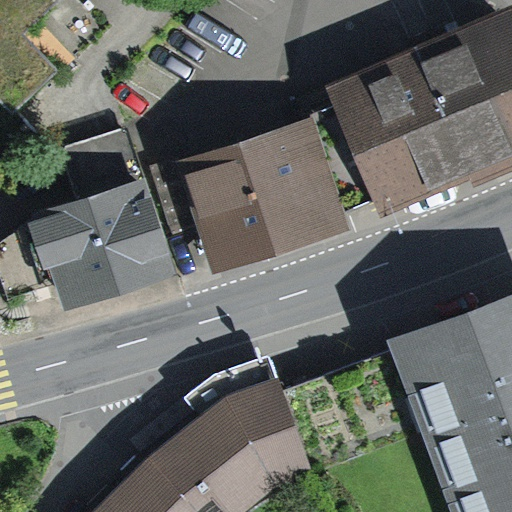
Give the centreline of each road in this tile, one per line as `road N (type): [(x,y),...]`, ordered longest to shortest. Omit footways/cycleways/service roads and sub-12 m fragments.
road 1 (primary): [(511,214),(324,285),(92,354)]
road 2 (residential): [(46,511),(100,420),(92,354)]
